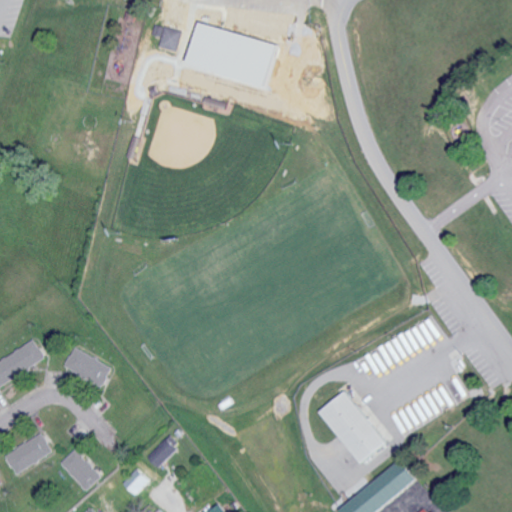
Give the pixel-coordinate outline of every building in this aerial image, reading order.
[(154,35),(164,36),(162,47),(180,50),(184,30),(156,24),(154,35)] [(48,358),(36,340),(0,362),(0,385),(1,388),(48,358)] [(114,364),(74,349),(67,370),(106,384),(114,364)] [(391,443),(350,391),(324,412),(365,464),(391,443)] [(18,474),(56,454),(46,435),(8,454),(18,474)] [(147,455),(159,467),(180,448),(168,436),(147,455)] [(63,462),(89,491),(103,477),(77,449),(63,462)] [(344,511),(379,511),(422,481),(406,460),(341,508),(344,511)] [(124,484),(137,495),(151,480),(138,468),(124,484)]
